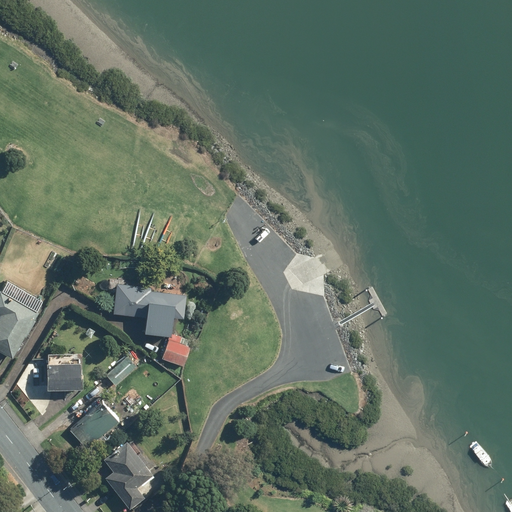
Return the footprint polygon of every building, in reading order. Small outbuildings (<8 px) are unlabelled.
[(119,288),(117,308),(150,312),(149,328),(172,330),(173,317),(184,318),(187,294),(119,288)] [(0,323),(0,346),(13,354),(39,311),(31,306),(4,289),(0,295),(0,310),(6,314),(0,323)] [(173,335),(163,357),(182,365),(191,343),(173,335)] [(143,360),(131,347),(104,372),(116,384),(143,360)] [(49,362),(50,386),(82,385),(81,361),(49,362)] [(103,400),(71,430),(87,447),(119,417),(103,400)] [(117,467),(106,475),(129,504),(143,493),(136,484),(152,471),(128,441),(108,456),(117,467)]
